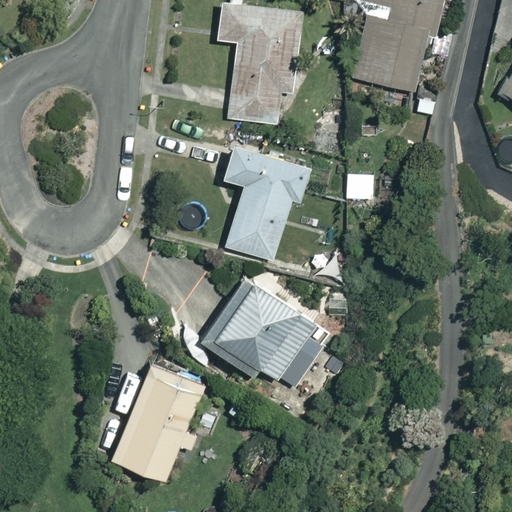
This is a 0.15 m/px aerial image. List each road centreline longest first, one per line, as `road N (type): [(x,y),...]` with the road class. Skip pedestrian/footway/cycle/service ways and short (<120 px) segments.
road 1 (residential): [(45,228),(19,202),(7,114),(27,82),(56,64),(116,49)]
road 2 (residential): [(116,49),(111,196),(89,225),(45,228)]
